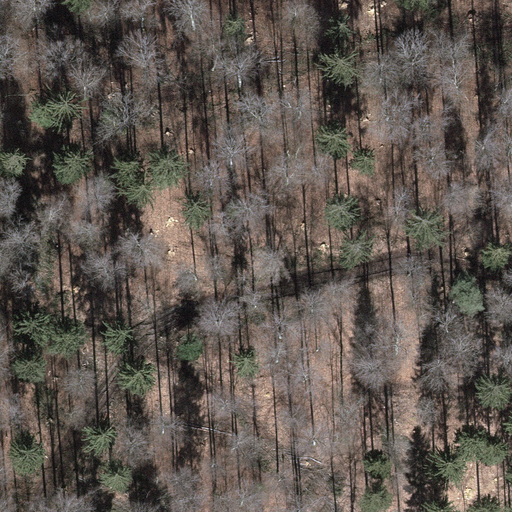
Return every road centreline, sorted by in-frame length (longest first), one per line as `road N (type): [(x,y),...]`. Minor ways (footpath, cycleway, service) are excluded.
road 1 (track): [(23,303),(389,271),(511,212)]
road 2 (track): [(511,276),(389,271)]
